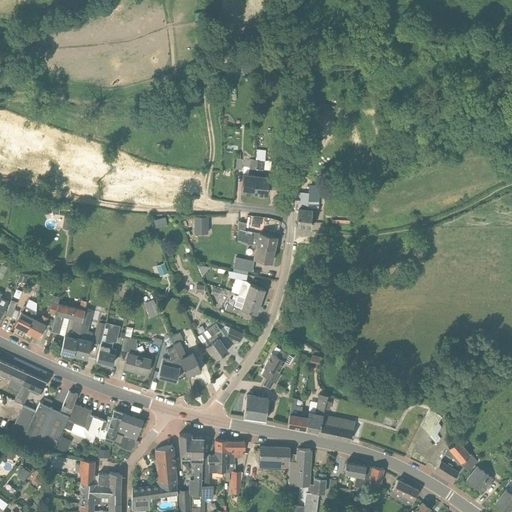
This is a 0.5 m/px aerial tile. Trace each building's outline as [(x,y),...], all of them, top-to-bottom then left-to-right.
[(258,71),(279,66),(273,43),(252,48),(258,71)] [(268,176),(264,176),(264,161),(265,152),(256,152),(256,160),(257,160),(254,192),(266,194),(267,188),(277,189),(278,177),(268,176)] [(249,159),(249,161),(242,161),(236,161),(235,170),(241,171),(242,167),(249,168),(248,174),(243,173),(241,191),(254,192),(257,160),(256,160),(249,159)] [(297,227),(310,228),(312,208),(308,207),(308,201),(318,202),(319,192),(308,191),(308,193),(299,193),(297,227)] [(71,230),(73,217),(64,216),(62,229),(71,230)] [(155,219),(156,227),(168,226),(167,217),(155,219)] [(194,217),(194,233),(208,234),(208,217),(194,217)] [(277,237),(259,234),(237,229),(237,241),(252,245),(274,249),(277,237)] [(272,262),(274,249),(252,245),(251,248),(256,249),(254,258),(262,260),(272,262)] [(252,272),(254,261),(235,257),(233,268),(252,272)] [(167,274),(164,263),(156,266),(159,277),(167,274)] [(240,294),(260,301),(264,289),(249,283),(246,281),(247,275),(228,271),(227,278),(235,279),(231,292),(238,294),(238,293),(240,294)] [(18,281),(25,284),(27,277),(20,275),(18,281)] [(195,293),(203,293),(204,286),(196,285),(195,293)] [(218,297),(220,290),(213,287),(210,294),(218,297)] [(260,301),(240,294),(237,295),(233,306),(227,304),(225,309),(236,313),(238,308),(241,309),(256,314),(260,301)] [(55,315),(58,303),(59,297),(54,296),(52,302),(49,313),(55,315)] [(11,301),(6,315),(11,317),(17,303),(11,301)] [(81,322),(84,310),(79,308),(58,303),(55,315),(51,330),(65,334),(60,351),(73,354),(81,322)] [(25,331),(34,311),(24,306),(14,325),(25,331)] [(73,354),(86,358),(92,333),(88,332),(90,321),(93,310),(85,308),(82,320),(73,354)] [(33,318),(36,312),(34,311),(25,331),(39,338),(48,318),(43,315),(40,321),(33,318)] [(105,323),(105,325),(98,323),(94,341),(101,343),(104,330),(105,323)] [(96,360),(112,364),(116,348),(112,347),(113,342),(116,342),(120,327),(105,323),(104,330),(101,343),(99,350),(96,360)] [(227,351),(218,338),(223,335),(215,323),(198,336),(209,352),(211,351),(216,359),(227,351)] [(239,341),(243,334),(230,328),(227,335),(239,341)] [(196,361),(193,352),(185,355),(180,341),(183,340),(179,332),(170,336),(174,346),(174,347),(179,358),(182,366),(187,376),(201,370),(196,361)] [(159,353),(164,354),(167,345),(162,343),(162,340),(154,338),(153,343),(161,345),(159,353)] [(124,367),(138,371),(142,357),(134,355),(137,343),(123,340),(121,351),(128,352),(124,367)] [(170,357),(170,360),(162,358),(157,376),(176,381),(180,366),(182,366),(179,358),(174,347),(167,349),(170,357)] [(278,373),(283,362),(288,354),(280,349),(277,356),(271,353),(263,367),(268,370),(264,376),(263,376),(272,381),(276,384),(281,374),(278,373)] [(151,359),(142,357),(138,371),(147,374),(151,359)] [(5,375),(12,378),(7,387),(18,392),(20,387),(21,384),(26,372),(6,363),(0,376),(0,377),(4,379),(5,375)] [(38,395),(40,391),(45,381),(26,372),(20,387),(18,392),(14,401),(23,405),(29,391),(38,395)] [(23,437),(53,450),(62,427),(65,419),(74,423),(71,431),(90,439),(89,441),(92,443),(95,436),(98,427),(104,429),(105,422),(106,421),(90,414),(91,410),(74,403),(77,394),(69,391),(60,411),(50,407),(44,404),(38,402),(35,411),(22,405),(9,435),(22,441),(23,437)] [(308,410),(302,409),(301,414),(307,416),(305,429),(318,432),(321,415),(324,415),(325,409),(326,401),(327,396),(325,395),(319,394),(315,413),(308,411),(308,410)] [(246,395),(243,417),(265,420),(269,399),(246,395)] [(296,427),(305,429),(307,416),(301,414),(302,409),(302,406),(300,406),(296,405),(297,398),(292,397),(287,425),(296,427)] [(46,398),(44,404),(50,407),(53,400),(46,398)] [(420,425),(426,432),(432,419),(438,422),(442,417),(430,407),(420,425)] [(104,439),(111,442),(114,434),(113,434),(121,412),(114,410),(111,418),(107,416),(106,421),(105,422),(104,429),(98,427),(95,436),(104,439)] [(114,434),(111,442),(121,446),(130,450),(135,440),(143,420),(121,412),(113,434),(114,434)] [(353,421),(324,415),(321,415),(318,432),(317,434),(349,441),(353,421)] [(62,427),(71,431),(74,423),(65,419),(62,427)] [(426,432),(436,443),(440,439),(437,434),(441,427),(438,422),(432,419),(426,432)] [(189,437),(191,437),(191,433),(179,434),(179,449),(181,449),(181,460),(189,460),(189,437)] [(61,437),(56,449),(66,454),(71,442),(61,437)] [(189,480),(188,490),(190,490),(190,494),(200,495),(201,495),(201,481),(202,459),(202,455),(203,437),(195,437),(191,437),(189,437),(189,460),(190,460),(190,461),(195,461),(194,480),(189,480)] [(448,447),(462,465),(471,457),(460,442),(457,439),(448,447)] [(225,473),(231,473),(231,471),(235,471),(235,463),(234,455),(241,455),(241,452),(242,452),(242,448),(244,448),(244,442),(228,441),(228,440),(215,440),(215,450),(225,450),(225,473)] [(156,449),(159,481),(176,479),(172,445),(156,449)] [(302,511),(308,484),(310,449),(299,449),(298,454),(289,453),(289,448),(259,446),(259,461),(290,462),(290,469),(290,485),(299,485),(297,505),(289,504),(288,511),(302,511)] [(456,473),(459,475),(465,468),(462,465),(448,447),(435,468),(452,479),(456,473)] [(7,448),(4,456),(13,460),(16,452),(7,448)] [(99,458),(107,458),(109,458),(110,450),(98,450),(98,458),(99,458)] [(225,473),(225,450),(215,450),(215,455),(208,455),(208,459),(202,459),(201,481),(209,481),(209,471),(225,472),(225,473)] [(462,465),(465,468),(467,471),(477,463),(471,457),(462,465)] [(94,475),(94,464),(94,461),(80,461),(80,463),(75,463),(75,472),(80,472),(80,474),(81,474),(94,475)] [(353,487),(368,489),(371,466),(346,462),(344,474),(356,476),(353,487)] [(371,466),(368,489),(374,490),(379,490),(383,470),(383,469),(371,466)] [(486,485),(492,477),(477,466),(467,479),(478,488),(483,482),(486,485)] [(16,476),(24,481),(30,473),(22,467),(16,476)] [(119,493),(119,492),(120,473),(110,473),(110,474),(99,474),(98,483),(93,483),(94,475),(81,474),(80,493),(100,496),(100,483),(110,484),(110,493),(119,493)] [(231,489),(231,493),(233,493),(233,494),(239,494),(240,489),(241,484),(241,473),(231,473),(231,489)] [(318,493),(324,493),(325,474),(319,474),(319,478),(314,478),(314,484),(308,484),(302,511),(307,511),(310,499),(317,500),(318,493)] [(176,486),(176,479),(159,481),(158,481),(159,485),(151,486),(133,488),(133,487),(132,487),(131,499),(131,510),(149,510),(149,502),(152,502),(152,499),(167,496),(168,502),(177,501),(175,486),(176,486)] [(401,504),(409,509),(419,490),(398,480),(389,497),(402,503),(401,504)] [(119,505),(119,493),(110,493),(110,484),(100,483),(100,496),(80,493),(80,504),(92,504),(94,504),(109,505),(119,505)] [(201,498),(205,498),(213,499),(213,486),(209,486),(201,485),(201,495),(201,498)] [(496,502),(507,511),(511,505),(511,493),(506,489),(496,502)] [(179,511),(190,511),(190,494),(190,490),(188,490),(178,490),(179,511)] [(361,506),(370,507),(371,500),(362,498),(361,506)] [(427,511),(430,509),(422,503),(413,511),(427,511)]
